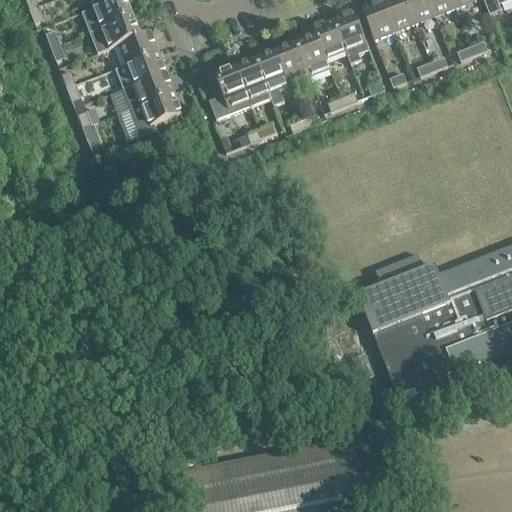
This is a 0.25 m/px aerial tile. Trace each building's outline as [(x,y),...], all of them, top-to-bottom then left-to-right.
[(35,0),(24,0),(30,13),(39,9),(35,0)] [(126,0),(122,0),(93,11),(82,16),(90,36),(134,19),(126,0)] [(122,0),(88,0),(93,11),(122,0)] [(404,0),(389,0),(383,3),(395,35),(415,27),(404,0)] [(427,0),(404,0),(415,27),(436,20),(427,0)] [(451,0),(427,0),(436,20),(456,12),(451,0)] [(475,0),(451,0),(456,12),(477,3),(475,0)] [(511,0),(482,0),(490,18),(501,13),(499,8),(511,2),(511,0)] [(362,11),(375,43),(395,35),(383,3),(362,11)] [(44,23),(39,9),(30,13),(35,27),(44,23)] [(369,53),(354,14),(333,22),(346,55),(351,67),(361,63),(359,58),(369,53)] [(109,52),(119,48),(141,39),(141,38),(134,19),(90,36),(98,56),(109,52)] [(326,62),(346,55),(333,22),(312,30),(316,40),(317,40),(326,62)] [(51,51),(60,47),(55,34),(46,37),(51,51)] [(119,48),(127,68),(159,55),(151,34),(141,38),(141,39),(119,48)] [(330,72),(326,62),(317,40),(316,40),(297,48),(309,80),(330,72)] [(484,45),(471,50),(474,59),(488,54),(484,45)] [(66,61),(60,47),(51,51),(57,65),(66,61)] [(309,80),(297,48),(277,56),(289,88),(309,80)] [(474,59),(471,50),(457,55),(461,65),(474,59)] [(116,72),(123,92),(167,75),(159,55),(127,68),(116,72)] [(279,92),(289,88),(277,56),(257,64),(274,109),(284,105),(279,92)] [(444,60),(430,66),(434,75),(448,70),(444,60)] [(274,109),(257,64),(236,71),(251,110),(271,102),(274,109)] [(434,75),(430,66),(417,71),(421,80),(434,75)] [(216,123),(251,110),(236,71),(216,80),(223,99),(209,105),(216,123)] [(67,91),(76,87),(71,74),(62,78),(67,91)] [(175,95),(167,75),(123,92),(131,112),(175,95)] [(393,91),(407,86),(403,76),(390,82),(393,91)] [(385,94),(382,85),(368,90),(372,100),(385,94)] [(84,108),(76,87),(67,91),(75,111),(84,108)] [(183,116),(175,95),(131,112),(142,140),(157,134),(155,127),(183,116)] [(341,101),(344,110),(358,105),(354,95),(341,101)] [(331,115),(344,110),(341,101),(327,106),(331,115)] [(75,111),(77,118),(83,131),(92,128),(84,108),(75,111)] [(303,122),(306,132),(320,126),(316,117),(303,122)] [(293,137),(306,132),(303,122),(289,128),(293,137)] [(264,142),(278,136),(274,127),(260,132),(264,142)] [(97,141),(92,128),(83,131),(93,159),(103,155),(97,141)] [(251,147),(264,142),(260,132),(247,138),(251,147)] [(453,371),(455,374),(511,351),(511,249),(439,278),(435,268),(425,272),(419,258),(376,275),(381,289),(358,298),(373,337),(402,411),(452,391),(445,374),(453,371)] [(179,477),(185,511),(369,511),(357,450),(338,453),(336,446),(179,477)]
